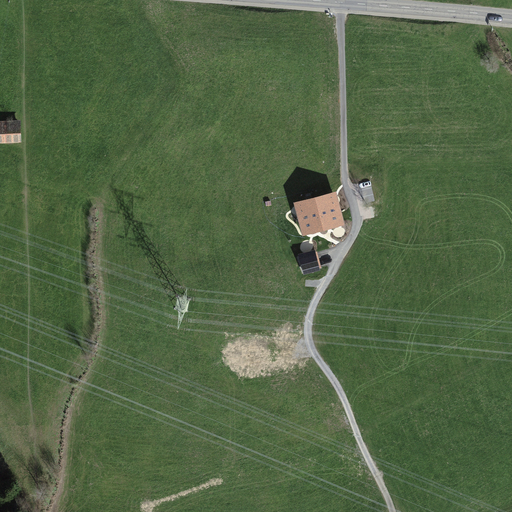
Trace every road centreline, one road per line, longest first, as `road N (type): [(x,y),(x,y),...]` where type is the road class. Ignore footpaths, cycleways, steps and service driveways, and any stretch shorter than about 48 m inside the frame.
road 1 (track): [(392,511),(307,330),(358,218),(344,179),(341,2)]
road 2 (tertiary): [(307,0),(511,17)]
